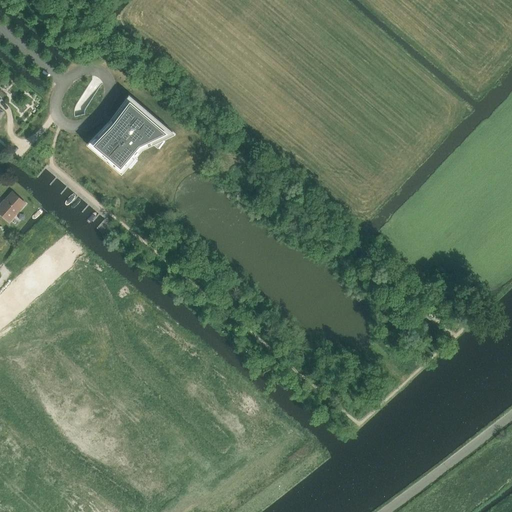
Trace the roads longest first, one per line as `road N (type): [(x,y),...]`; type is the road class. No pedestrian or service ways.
road 1 (residential): [(382,511),(511,415)]
road 2 (residential): [(64,84),(59,121),(83,125),(107,101),(102,73)]
